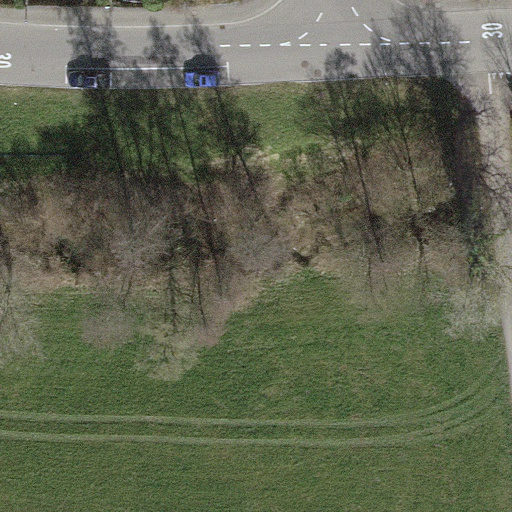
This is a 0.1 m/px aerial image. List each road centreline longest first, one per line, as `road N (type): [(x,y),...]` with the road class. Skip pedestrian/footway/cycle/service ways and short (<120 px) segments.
road 1 (tertiary): [(0,49),(279,46),(343,24)]
road 2 (track): [(483,42),(511,262)]
road 3 (tertiary): [(343,24),(408,44),(511,41)]
